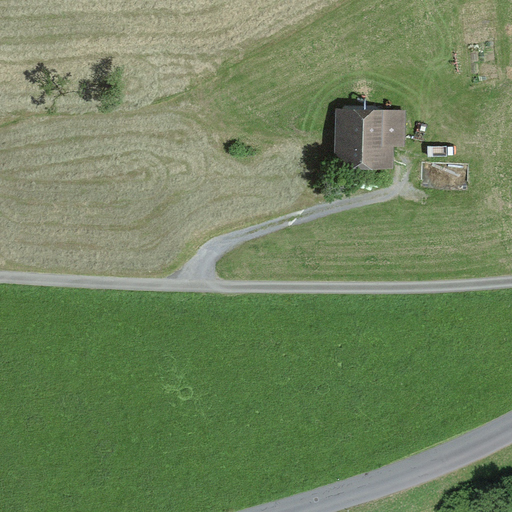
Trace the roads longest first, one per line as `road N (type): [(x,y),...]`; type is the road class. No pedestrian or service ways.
road 1 (tertiary): [(511,430),(297,511)]
road 2 (track): [(188,276),(225,238),(394,191)]
